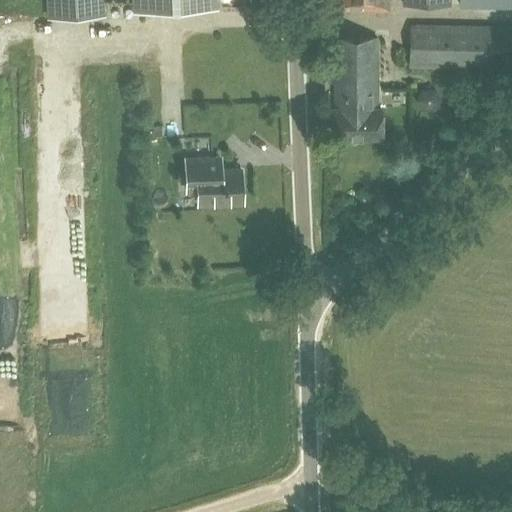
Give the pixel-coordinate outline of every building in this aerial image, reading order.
[(48,0),(50,16),(105,13),(104,0),(48,0)] [(134,0),(135,13),(218,9),(217,0),(134,0)] [(337,0),(337,9),(390,9),(389,0),(337,0)] [(511,68),(511,45),(511,26),(411,24),(410,66),(511,68)] [(332,137),(382,137),(382,108),(379,108),(378,38),(334,38),(335,108),(332,108),(332,137)] [(59,113),(60,97),(43,97),(42,113),(59,113)] [(160,125),(152,125),(152,135),(161,135),(160,125)] [(243,200),(241,168),(213,170),(212,157),(186,158),(187,190),(198,189),(198,202),(243,200)] [(15,293),(0,293),(0,305),(15,305),(15,293)] [(0,341),(10,340),(6,309),(0,309),(0,341)] [(0,419),(16,420),(17,399),(0,398),(0,419)]
